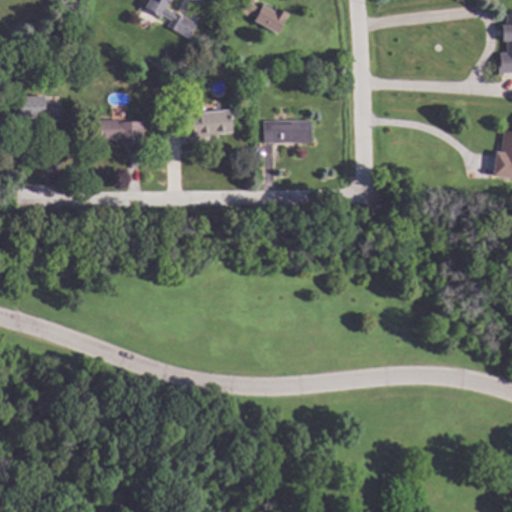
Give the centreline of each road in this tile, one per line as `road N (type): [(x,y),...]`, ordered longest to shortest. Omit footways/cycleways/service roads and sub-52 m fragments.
road 1 (residential): [(511,392),(440,376),(218,383),(0,317)]
road 2 (residential): [(362,198),(34,195)]
road 3 (residential): [(357,0),(362,198)]
